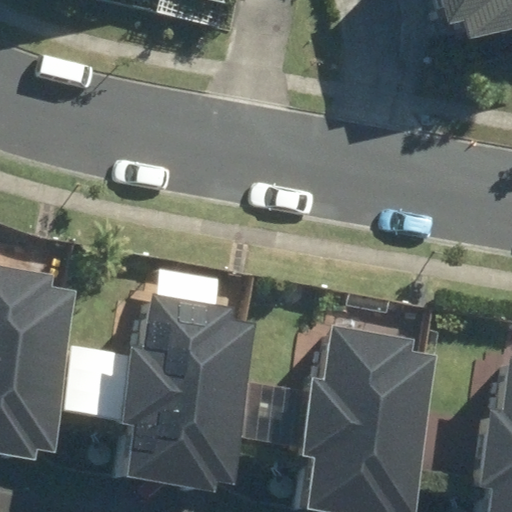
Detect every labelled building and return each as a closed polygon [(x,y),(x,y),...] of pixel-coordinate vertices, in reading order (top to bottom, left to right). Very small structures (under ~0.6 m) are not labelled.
[(511,0),(415,0),(423,39),(447,34),(450,53),(511,40),(511,0)] [(53,343),(64,282),(0,270),(0,463),(30,469),(39,415),(53,343)] [(213,502),(247,316),(130,294),(119,355),(53,343),(39,415),(114,429),(104,482),(213,502)] [(308,379),(296,377),(283,466),(296,468),(289,511),(293,511),(402,511),(428,342),(316,325),(308,379)] [(511,511),(511,367),(495,366),(494,387),(481,385),(479,412),(469,411),(461,494),(468,494),(466,511),(511,511)]
